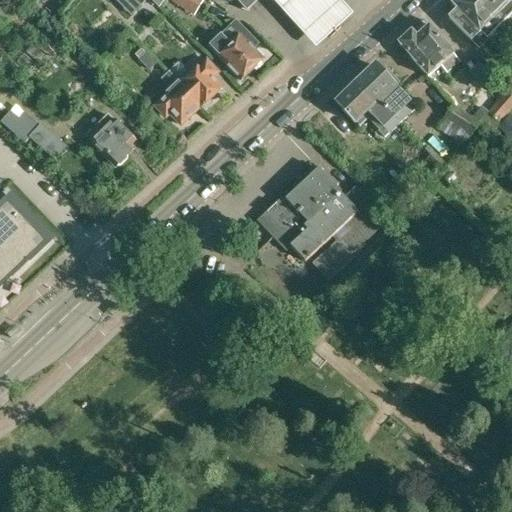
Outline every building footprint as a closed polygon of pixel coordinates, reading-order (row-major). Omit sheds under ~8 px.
[(146,0),(149,0),(158,9),(164,0),(135,0),(141,6),(146,0)] [(167,0),(182,9),(187,0),(167,0)] [(235,0),(246,12),(258,0),(235,0)] [(342,0),(274,0),(317,46),(354,12),(342,0)] [(472,42),(478,49),(488,41),(487,40),(511,14),(511,0),(453,0),(450,3),(457,11),(449,19),(472,42)] [(412,31),(397,44),(427,78),(440,67),(447,74),(459,63),(453,56),(454,55),(424,21),(412,31)] [(218,58),(240,81),(262,61),(253,51),(258,46),(236,22),(207,49),(216,59),(218,58)] [(31,44),(25,51),(38,63),(44,56),(31,44)] [(138,60),(148,72),(156,64),(144,53),(144,54),(141,50),(135,57),(138,60)] [(189,78),(178,66),(168,75),(199,107),(200,108),(201,106),(206,108),(212,102),(211,97),(222,87),(213,78),(217,74),(206,62),(189,78)] [(382,107),(400,125),(415,109),(394,85),(393,86),(374,67),(355,86),(378,110),(382,107)] [(169,114),(180,125),(199,107),(168,75),(163,80),(171,90),(154,106),(165,117),(169,114)] [(367,121),(384,140),(400,125),(382,107),(378,110),(355,86),(336,104),(354,123),(353,125),(359,129),(367,121)] [(511,99),(505,93),(478,122),(479,123),(490,133),(511,109),(511,99)] [(443,119),(469,135),(478,122),(466,114),(467,111),(458,106),(457,109),(451,106),(443,119)] [(29,139),(54,161),(66,147),(41,124),(38,126),(24,113),(19,120),(10,112),(0,122),(24,144),(29,139)] [(92,144),(114,168),(116,166),(120,167),(128,160),(127,156),(133,150),(129,146),(134,142),(114,122),(115,122),(107,115),(85,137),(92,143),(92,144)] [(429,156),(437,165),(439,167),(446,161),(435,148),(427,154),(429,156)] [(411,173),(419,182),(437,165),(429,156),(411,173)] [(356,256),(353,252),(388,222),(381,213),(363,195),(356,187),(344,198),(342,195),(341,197),(339,195),(341,193),(318,169),(285,200),(284,198),(258,223),(286,252),(291,248),(305,262),(331,238),(335,242),(311,264),(322,274),(328,281),(356,256)] [(363,195),(381,213),(401,197),(383,177),(363,195)] [(0,285),(28,259),(27,258),(44,242),(39,236),(39,235),(13,207),(12,208),(7,202),(1,208),(0,207),(0,285)] [(308,328),(321,338),(331,327),(318,316),(308,328)] [(311,348),(303,341),(296,350),(303,356),(311,348)]
